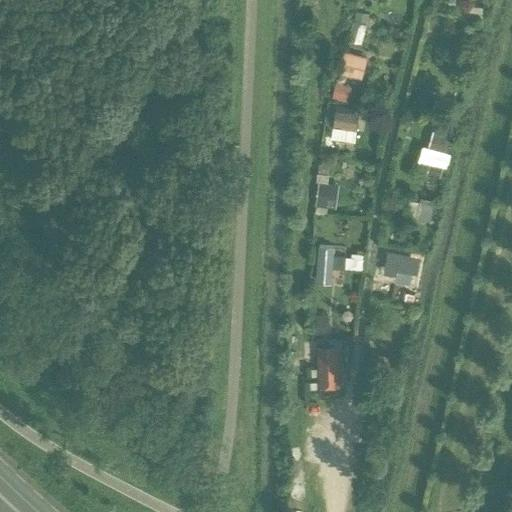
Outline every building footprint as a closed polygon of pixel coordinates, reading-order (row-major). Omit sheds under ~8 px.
[(347,48),(341,70),(363,75),(368,54),(347,48)] [(349,96),(351,83),(336,81),(335,95),(349,96)] [(334,137),(358,138),(359,106),(335,105),(334,137)] [(431,128),(425,156),(450,162),(456,133),(431,128)] [(339,204),(339,179),(319,179),(318,203),(339,204)] [(434,215),(435,198),(412,197),(411,214),(434,215)] [(333,245),(319,244),(316,281),(331,282),(333,245)] [(420,256),(388,249),(383,271),(396,274),(397,269),(416,273),(420,256)] [(338,344),(318,345),(319,385),(340,384),(338,344)]
